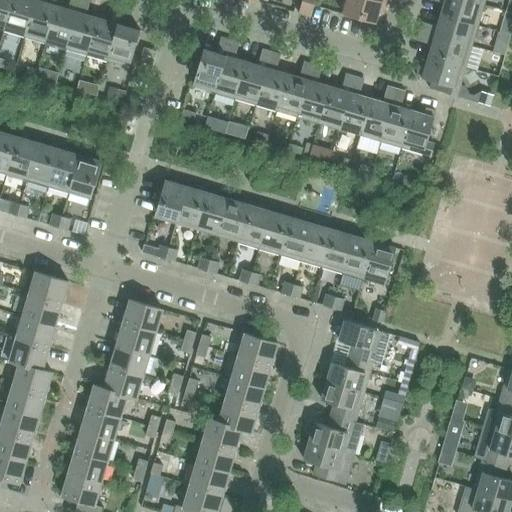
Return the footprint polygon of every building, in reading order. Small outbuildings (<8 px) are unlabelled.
[(0,0),(0,29),(3,30),(12,0),(0,0)] [(12,0),(3,30),(24,36),(35,0),(12,0)] [(35,0),(24,36),(45,43),(56,6),(44,3),(45,0),(35,0)] [(45,43),(66,49),(80,0),(70,0),(67,9),(56,6),(45,43)] [(80,0),(66,49),(87,55),(97,18),(86,15),(90,0),(80,0)] [(302,0),(298,13),(310,17),(314,0),(302,0)] [(386,3),(374,0),(346,0),(343,14),(374,24),(378,12),(383,14),(386,3)] [(431,0),(444,4),(440,15),(477,26),(483,5),(465,0),(431,0)] [(87,55),(107,61),(123,9),(113,6),(109,22),(97,18),(87,55)] [(123,9),(107,61),(129,67),(140,31),(127,27),(132,12),(123,9)] [(422,22),(419,31),(471,47),(477,26),(440,15),(437,27),(422,22)] [(432,45),(428,56),(465,67),(471,47),(419,31),(416,41),(432,45)] [(192,86),(214,92),(229,40),(220,38),(216,53),(203,49),(192,86)] [(214,92),(235,98),(246,62),(234,58),(239,43),(229,40),(214,92)] [(143,47),(139,62),(153,70),(156,51),(143,47)] [(235,98),(256,104),(271,53),(262,50),(257,65),(246,62),(235,98)] [(256,104),(276,111),(287,74),(276,71),(280,55),(271,53),(256,104)] [(465,67),(428,56),(425,68),(419,66),(416,77),(431,81),(447,86),(445,93),(456,97),(465,67)] [(276,111),(297,117),(312,65),(303,62),(299,77),(287,74),(276,111)] [(297,117),(318,123),(329,86),(317,83),(322,68),(312,65),(297,117)] [(341,90),(329,86),(318,123),(339,129),(354,77),(345,74),(341,90)] [(339,129),(360,135),(370,99),(359,95),(363,80),(354,77),(339,129)] [(429,89),(445,93),(447,86),(431,81),(429,89)] [(382,102),(370,99),(360,135),(380,141),(396,89),(387,87),(382,102)] [(112,89),(109,98),(122,102),(125,93),(112,89)] [(380,141),(401,147),(412,111),(400,107),(405,92),(396,89),(380,141)] [(412,111),(401,147),(431,156),(434,144),(427,142),(435,112),(425,108),(423,114),(412,111)] [(0,172),(7,174),(17,137),(0,132),(0,172)] [(7,174),(27,180),(38,143),(17,137),(7,174)] [(59,149),(38,143),(27,180),(48,186),(59,149)] [(48,186),(69,192),(80,155),(59,149),(48,186)] [(80,155),(69,192),(91,199),(101,162),(80,155)] [(154,217),(176,224),(186,187),(165,180),(154,217)] [(176,224),(196,230),(207,193),(186,187),(176,224)] [(196,230),(217,236),(228,199),(207,193),(196,230)] [(217,236),(238,242),(249,205),(228,199),(217,236)] [(8,213),(17,216),(20,204),(11,202),(8,213)] [(17,216),(25,218),(29,207),(20,204),(17,216)] [(238,242),(258,248),(269,211),(249,205),(238,242)] [(258,248),(280,254),(291,217),(269,211),(258,248)] [(49,225),(58,228),(61,216),(53,214),(49,225)] [(61,216),(58,228),(67,230),(70,219),(61,216)] [(280,254),(301,260),(312,224),(291,217),(280,254)] [(332,230),(312,224),(301,260),(321,267),(332,230)] [(332,230),(321,267),(342,273),(353,236),(332,230)] [(342,273),(363,279),(374,242),(353,236),(342,273)] [(374,242),(363,279),(385,285),(395,248),(374,242)] [(156,257),(165,259),(169,248),(160,245),(156,257)] [(165,259),(174,262),(177,251),(169,248),(165,259)] [(198,269),(206,272),(210,260),(201,258),(198,269)] [(210,260),(206,272),(215,274),(218,263),(210,260)] [(239,281),(248,284),(252,272),(243,270),(239,281)] [(68,282),(35,272),(28,295),(61,304),(68,282)] [(248,284),(257,287),(261,275),(252,272),(248,284)] [(281,294),(290,296),(293,285),(285,282),(281,294)] [(293,285),(290,296),(299,299),(302,287),(293,285)] [(323,306),(331,308),(335,297),(326,294),(323,306)] [(28,295),(22,317),(55,326),(61,304),(28,295)] [(331,308),(340,311),(344,299),(335,297),(331,308)] [(129,300),(123,323),(156,332),(162,310),(129,300)] [(373,321),(382,323),(385,312),(376,309),(373,321)] [(22,317),(16,338),(49,348),(55,326),(22,317)] [(352,344),(348,355),(372,362),(380,365),(389,334),(344,321),(338,340),(352,344)] [(123,323),(116,344),(149,354),(156,332),(123,323)] [(187,330),(184,341),(193,343),(196,333),(187,330)] [(244,334),(238,356),(271,366),(277,343),(244,334)] [(199,345),(208,347),(211,337),(202,335),(199,345)] [(9,361),(18,364),(19,363),(42,370),(49,348),(16,338),(9,361)] [(181,351),(190,353),(193,343),(184,341),(181,351)] [(116,344),(110,366),(143,376),(149,354),(116,344)] [(208,347),(199,345),(196,355),(205,358),(208,347)] [(332,363),(326,381),(364,392),(372,362),(348,355),(345,367),(332,363)] [(271,366),(238,356),(231,378),(264,388),(271,366)] [(18,364),(12,385),(45,395),(52,372),(42,370),(19,363),(18,364)] [(110,366),(104,388),(127,396),(136,399),(143,376),(110,366)] [(511,370),(509,369),(500,400),(511,403),(511,370)] [(171,384),(180,387),(183,377),(174,374),(171,384)] [(186,388),(195,391),(198,381),(189,378),(186,388)] [(225,400),(258,410),(264,388),(231,378),(225,400)] [(334,404),(331,415),(355,422),(364,392),(326,381),(321,400),(334,404)] [(180,387),(171,384),(168,394),(177,397),(180,387)] [(12,385),(6,407),(39,417),(45,395),(12,385)] [(87,407),(120,417),(127,396),(104,388),(94,385),(87,407)] [(195,391),(186,388),(183,399),(192,401),(195,391)] [(492,398),(483,427),(511,435),(511,403),(500,400),(492,398)] [(258,410),(225,400),(218,421),(218,422),(242,429),(241,430),(251,433),(258,410)] [(6,407),(0,427),(0,429),(32,439),(39,417),(6,407)] [(81,429),(114,439),(120,417),(87,407),(81,429)] [(148,426),(157,428),(160,418),(151,415),(148,426)] [(314,423),(308,441),(354,454),(362,425),(355,422),(331,415),(327,427),(314,423)] [(218,421),(209,418),(202,441),(235,451),(241,430),(242,429),(218,422),(218,421)] [(163,430),(172,433),(175,422),(166,420),(163,430)] [(157,428),(148,426),(145,436),(154,438),(157,428)] [(474,457),(482,460),(506,467),(510,455),(511,455),(511,435),(483,427),(474,457)] [(0,429),(0,453),(26,461),(32,439),(0,429)] [(114,439),(81,429),(74,451),(107,461),(114,439)] [(172,433),(163,430),(160,440),(169,443),(172,433)] [(202,441),(196,463),(229,473),(235,451),(202,441)] [(354,454),(308,441),(303,460),(316,463),(313,475),(337,482),(345,484),(354,454)] [(107,461),(74,451),(68,473),(101,483),(107,461)] [(26,461),(0,453),(0,486),(2,478),(19,483),(26,461)] [(135,469),(144,472),(147,462),(138,459),(135,469)] [(482,460),(473,490),(511,501),(511,496),(511,480),(503,478),(506,467),(482,460)] [(153,463),(150,474),(159,476),(162,466),(153,463)] [(196,463),(189,485),(222,495),(229,473),(196,463)] [(144,472),(135,469),(132,479),(141,482),(144,472)] [(101,483),(68,473),(61,496),(78,501),(74,511),(99,511),(101,508),(94,506),(101,483)] [(217,511),(222,495),(189,485),(183,508),(176,506),(173,511),(217,511)] [(507,511),(511,501),(473,490),(466,487),(458,511),(507,511)]
